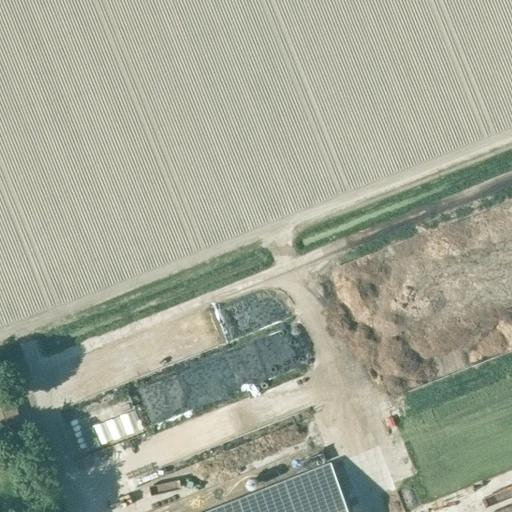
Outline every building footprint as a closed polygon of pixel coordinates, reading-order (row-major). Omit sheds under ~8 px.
[(182,321),(169,328),(178,342),(190,335),(182,321)] [(164,332),(52,365),(61,395),(173,363),(164,332)] [(232,349),(233,363),(246,362),(246,375),(268,374),(268,362),(256,362),(256,353),(241,353),(241,349),(232,349)] [(0,407),(0,438),(26,430),(17,402),(0,407)] [(312,412),(318,434),(326,432),(321,410),(312,412)] [(88,474),(84,453),(63,457),(67,478),(88,474)] [(208,511),(351,511),(332,463),(208,511)] [(99,478),(92,500),(105,505),(113,483),(99,478)] [(29,493),(15,499),(20,510),(33,504),(29,493)]
